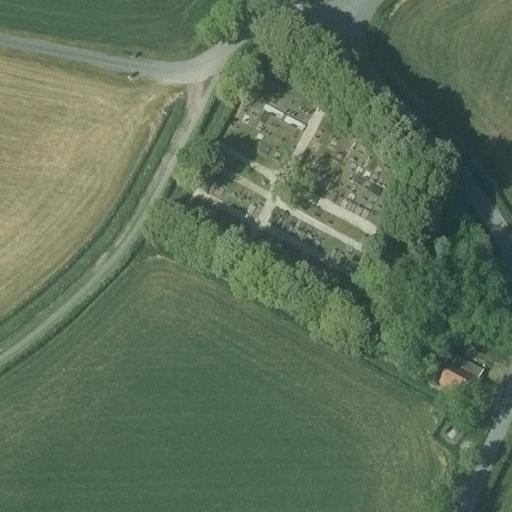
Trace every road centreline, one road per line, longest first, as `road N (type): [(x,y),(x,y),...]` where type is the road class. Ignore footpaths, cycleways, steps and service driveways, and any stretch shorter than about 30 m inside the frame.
road 1 (unclassified): [(511,259),(460,175),(333,26)]
road 2 (unclassified): [(333,26),(273,19),(244,30),(200,72)]
road 3 (unclassified): [(463,511),(511,388)]
